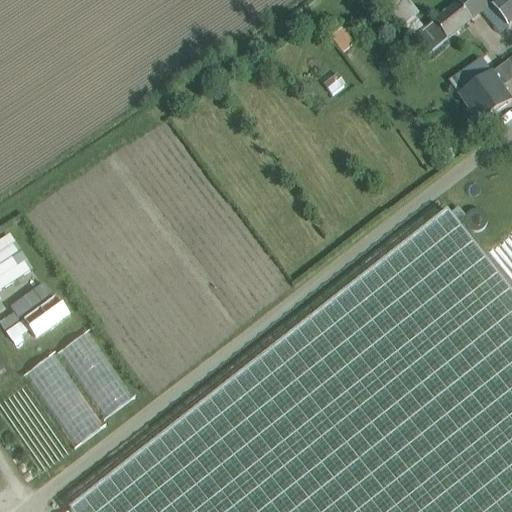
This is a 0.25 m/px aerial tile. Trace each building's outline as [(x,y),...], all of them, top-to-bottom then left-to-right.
[(381,0),(408,28),(421,16),(406,0),(381,0)] [(509,29),(511,26),(511,0),(462,0),(456,5),(458,7),(435,25),(448,40),(490,6),(509,29)] [(429,30),(417,40),(429,56),(448,40),(435,25),(429,30)] [(458,96),(478,125),(511,102),(491,73),(458,96)] [(234,206),(76,328),(137,407),(295,285),(234,206)] [(460,210),(451,217),(458,226),(468,219),(460,210)] [(511,511),(511,294),(458,226),(451,217),(448,214),(69,511),(511,511)] [(8,235),(0,240),(0,292),(32,272),(8,235)] [(35,339),(68,316),(56,300),(23,323),(35,339)]
